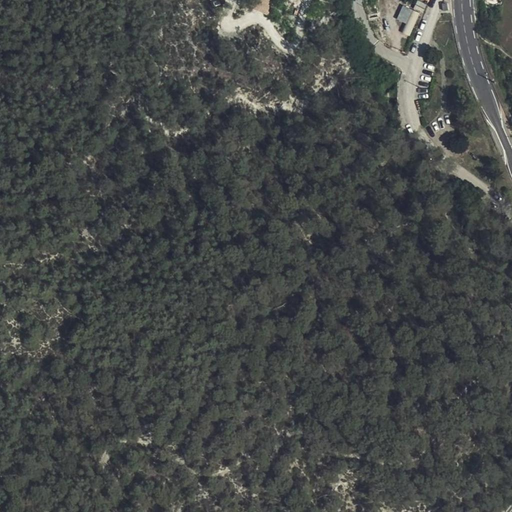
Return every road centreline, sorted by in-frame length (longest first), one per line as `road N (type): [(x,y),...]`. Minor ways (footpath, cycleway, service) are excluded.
road 1 (residential): [(413,68),(416,132),(432,154),(511,215)]
road 2 (tertiary): [(511,156),(472,60),(460,0)]
